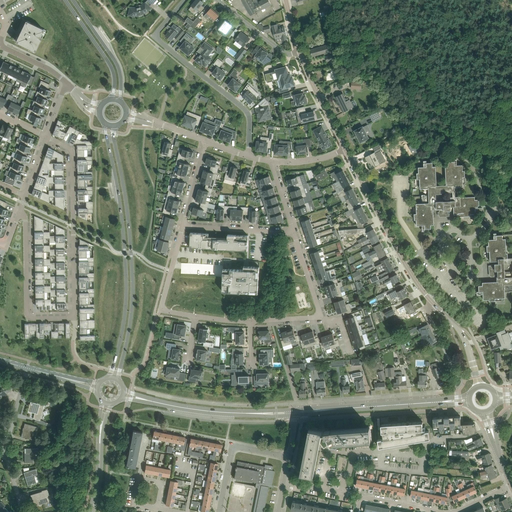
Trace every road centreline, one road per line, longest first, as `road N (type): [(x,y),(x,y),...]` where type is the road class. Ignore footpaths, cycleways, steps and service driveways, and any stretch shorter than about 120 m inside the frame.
road 1 (tertiary): [(118,381),(132,265),(114,125)]
road 2 (tertiary): [(106,124),(126,274),(110,378)]
road 3 (residential): [(247,156),(245,109),(153,36),(184,0)]
road 4 (residential): [(74,317),(72,150),(46,136)]
road 5 (unclassified): [(344,149),(433,303)]
road 6 (residential): [(466,437),(353,455),(342,492)]
road 7 (residential): [(18,214),(27,318),(74,317)]
road 8 (secondary): [(292,412),(211,411),(145,399)]
road 9 (secondary): [(298,411),(437,402)]
road 10 (residential): [(183,226),(160,309),(194,316)]
road 11 (residential): [(219,511),(234,447),(287,455)]
